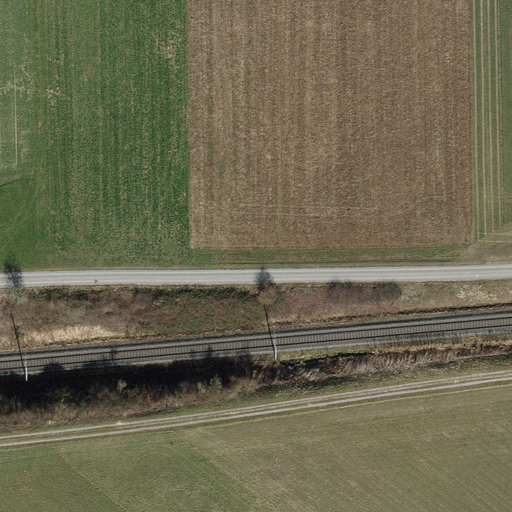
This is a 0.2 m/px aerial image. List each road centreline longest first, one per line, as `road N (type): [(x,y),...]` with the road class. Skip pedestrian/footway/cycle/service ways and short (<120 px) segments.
road 1 (track): [(511,374),(0,438)]
road 2 (track): [(0,280),(511,269)]
